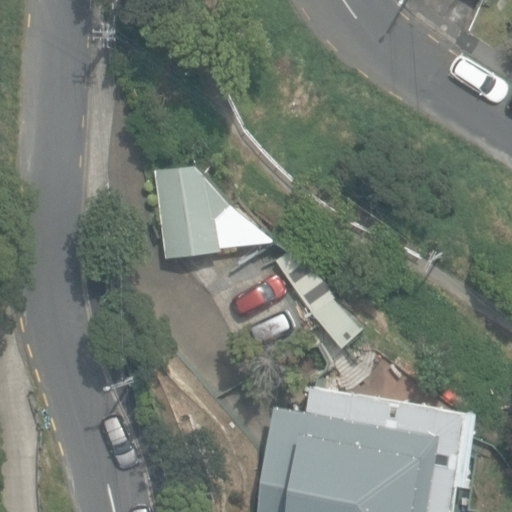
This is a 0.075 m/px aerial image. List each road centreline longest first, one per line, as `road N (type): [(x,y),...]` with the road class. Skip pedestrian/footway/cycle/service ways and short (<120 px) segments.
road 1 (residential): [(113,511),(58,312),(47,210),(63,0)]
road 2 (residential): [(345,0),(416,64),(511,128)]
